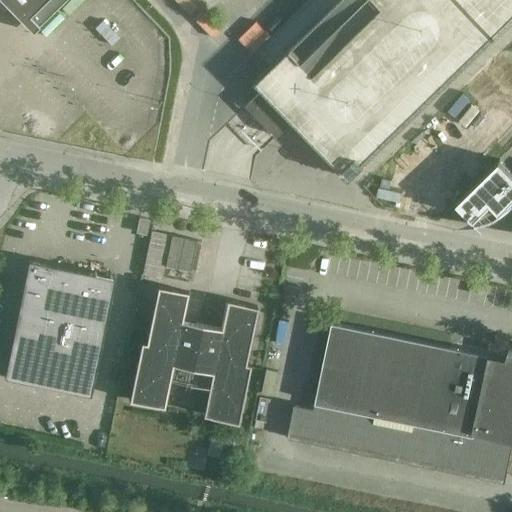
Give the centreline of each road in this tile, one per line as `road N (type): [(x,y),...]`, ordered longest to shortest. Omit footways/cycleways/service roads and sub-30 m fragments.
road 1 (unclassified): [(511,258),(117,177),(0,163)]
road 2 (unknown): [(511,492),(423,485),(301,457),(281,443),(277,425),(312,291),(331,283),(386,292)]
road 3 (unknown): [(386,292),(511,314)]
